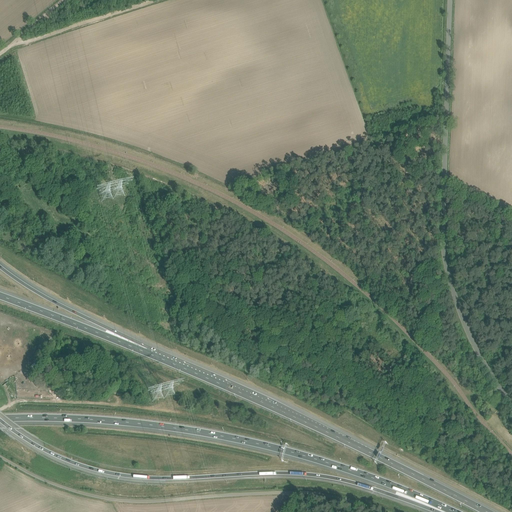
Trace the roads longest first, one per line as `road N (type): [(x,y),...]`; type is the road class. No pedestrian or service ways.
road 1 (motorway): [(0,418),(114,421),(229,437),(345,468),(453,511)]
road 2 (motorway): [(0,420),(56,455),(110,473),(332,477),(436,511)]
road 3 (unclassified): [(511,402),(473,341),(447,256),(451,0)]
road 4 (unclassified): [(0,456),(52,483),(122,500),(303,490),(391,511)]
road 5 (motorway): [(487,511),(144,352)]
road 6 (motorway): [(144,352),(0,266)]
road 7 (motorway): [(144,352),(0,295)]
road 8 (track): [(146,0),(12,44)]
road 9 (track): [(0,410),(18,400),(116,405),(113,397),(102,403)]
